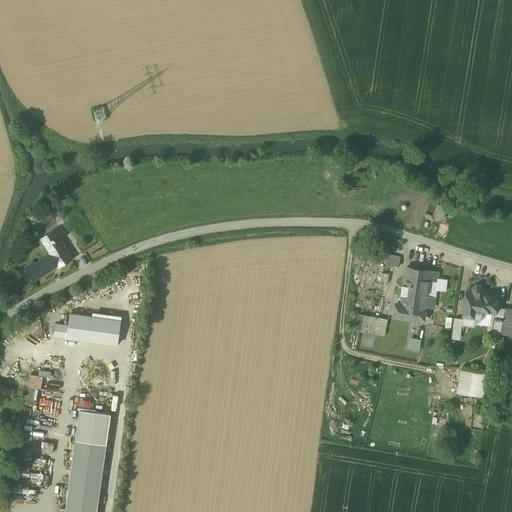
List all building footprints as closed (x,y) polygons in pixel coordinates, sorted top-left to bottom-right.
[(446,208),(438,205),(434,217),(443,220),(446,208)] [(66,237),(60,227),(55,230),(61,240),(66,237)] [(61,240),(55,230),(41,239),(51,255),(35,265),(34,262),(25,267),(33,280),(34,281),(57,266),(59,268),(73,260),(61,240)] [(403,251),(370,242),(367,250),(365,258),(360,278),(359,285),(381,290),(383,284),(387,284),(390,266),(398,267),(403,251)] [(439,272),(406,267),(401,304),(396,303),(394,316),(423,320),(426,305),(435,307),(439,272)] [(482,288),(480,286),(476,285),(474,287),(473,292),(466,291),(463,315),(474,317),(475,308),(494,311),(495,307),(497,296),(481,294),(482,288)] [(504,308),(495,307),(494,311),(493,318),(502,320),(504,308)] [(511,309),(504,308),(502,320),(511,321),(511,309)] [(121,320),(70,314),(67,338),(118,345),(121,320)] [(388,320),(357,314),(354,329),(385,335),(388,320)] [(462,318),(454,317),(451,334),(460,335),(462,318)] [(502,320),(493,318),(491,332),(500,333),(502,320)] [(511,334),(511,321),(502,320),(500,333),(511,335),(511,334)] [(419,350),(421,338),(408,336),(406,348),(419,350)] [(491,375),(464,371),(462,382),(475,384),(474,392),(488,395),(491,375)] [(38,403),(41,375),(29,373),(26,402),(38,403)] [(111,414),(79,410),(75,439),(106,444),(111,414)] [(97,511),(106,445),(75,441),(66,510),(61,508),(60,511),(97,511)]
